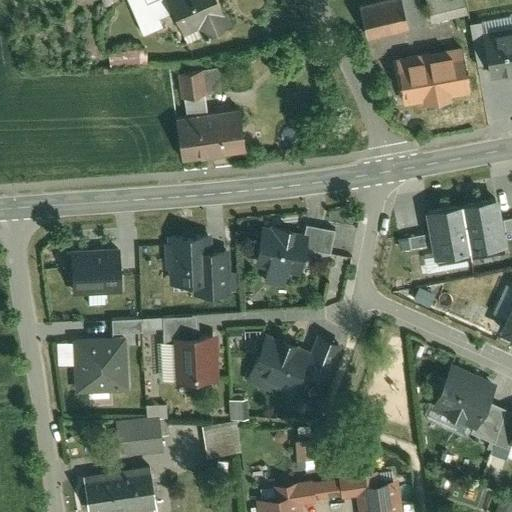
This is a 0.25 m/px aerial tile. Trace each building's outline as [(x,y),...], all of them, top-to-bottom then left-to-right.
[(165,21),(181,13),(174,0),(132,0),(150,37),(169,28),(165,21)] [(236,24),(224,0),(174,0),(181,13),(192,37),(205,31),(208,38),(236,24)] [(420,0),(361,0),(359,1),(366,34),(408,25),(408,23),(425,19),(420,0)] [(470,0),(425,0),(430,20),(473,9),(470,0)] [(511,21),(484,26),(491,70),(511,66),(511,21)] [(462,42),(396,54),(403,96),(470,84),(462,42)] [(190,117),(214,113),(208,72),(183,75),(190,117)] [(189,162),(253,153),(246,108),(214,113),(190,117),(182,118),(189,162)] [(499,190),(427,202),(431,226),(433,239),(436,257),(508,245),(505,227),(503,213),(499,190)] [(511,211),(503,213),(505,227),(511,226),(511,211)] [(305,217),(303,227),(309,228),(306,243),(329,247),(334,223),(305,217)] [(263,218),(255,257),(267,260),(264,276),(285,280),(288,263),(301,266),(306,243),(309,228),(303,227),(263,218)] [(167,229),(171,278),(195,276),(211,275),(209,241),(208,226),(167,229)] [(433,239),(431,226),(409,230),(411,243),(433,239)] [(227,239),(209,241),(211,275),(195,276),(196,290),(230,288),(227,239)] [(69,243),(71,286),(122,284),(120,241),(69,243)] [(173,328),(197,327),(197,309),(163,310),(164,332),(173,332),(173,328)] [(141,312),(111,314),(112,327),(142,326),(141,312)] [(309,345),(303,360),(328,369),(341,333),(316,324),(309,345)] [(173,332),(174,374),(217,373),(216,327),(197,327),(173,328),(173,332)] [(126,329),(72,332),(74,386),(128,383),(126,329)] [(263,329),(247,372),(293,389),(303,360),(309,345),(263,329)] [(155,343),(157,378),(166,378),(164,343),(155,343)] [(452,356),(431,401),(474,420),(475,421),(487,394),(495,376),(452,356)] [(507,402),(487,394),(475,421),(474,420),(471,428),(494,437),(507,402)] [(511,428),(511,404),(507,402),(494,437),(510,443),(511,439),(511,436),(509,435),(511,428)] [(121,450),(164,445),(159,410),(117,415),(121,450)] [(201,420),(206,452),(240,448),(235,415),(201,420)] [(119,511),(119,506),(157,501),(151,458),(84,467),(90,511),(97,510),(97,511),(119,511)] [(256,494),(258,511),(303,511),(302,500),(319,497),(319,494),(343,490),(343,493),(358,491),(361,511),(404,511),(399,472),(381,475),(379,463),(340,469),(340,471),(316,475),(315,472),(274,479),(276,491),(256,494)] [(473,486),(466,503),(481,509),(488,491),(473,486)] [(511,511),(511,495),(501,492),(494,511),(495,511),(511,511)]
